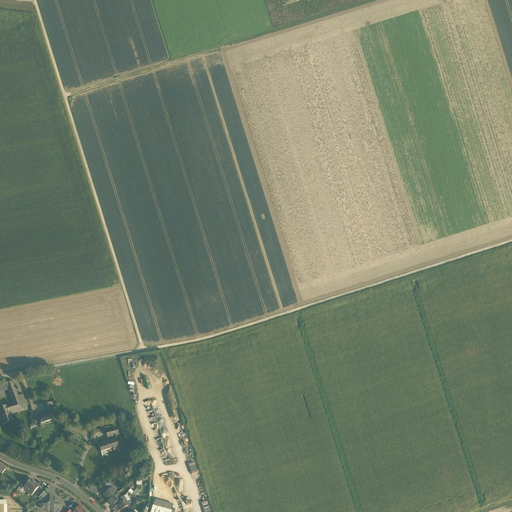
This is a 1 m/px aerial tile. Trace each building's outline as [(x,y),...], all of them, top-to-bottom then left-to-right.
[(8,390),(9,393),(15,391),(12,382),(6,384),(8,390)] [(8,405),(11,414),(22,411),(17,397),(16,395),(11,397),(13,404),(8,405)] [(17,397),(22,411),(27,409),(22,395),(17,397)] [(8,406),(0,408),(0,421),(1,425),(14,421),(11,414),(8,405),(7,405),(8,406)] [(49,412),(38,416),(40,423),(44,422),(44,423),(52,420),(49,412)] [(112,449),(110,443),(109,440),(98,444),(100,451),(101,453),(101,451),(104,450),(104,451),(111,448),(112,449)] [(24,489),(30,494),(32,492),(33,493),(39,487),(31,480),(26,485),(23,488),(24,489)] [(18,488),(21,491),(24,489),(23,488),(26,485),(23,483),(18,488)] [(125,490),(131,495),(134,492),(127,487),(125,490)] [(104,496),(107,501),(117,494),(114,489),(109,492),(104,496)] [(132,495),(135,498),(137,495),(140,491),(137,489),(134,492),(131,495),(132,495)] [(38,498),(43,502),(48,496),(44,492),(38,498)] [(111,506),(118,501),(120,499),(117,494),(107,501),(111,506)] [(49,495),(48,496),(43,502),(40,505),(41,506),(40,507),(40,508),(42,510),(43,510),(44,509),(45,510),(47,508),(49,509),(52,511),(54,511),(55,511),(59,507),(60,506),(49,495)] [(123,497),(120,499),(118,501),(121,505),(118,506),(118,507),(121,511),(129,505),(123,497)] [(171,511),(172,511),(173,505),(155,500),(153,506),(168,510),(169,506),(173,507),(171,511)]
